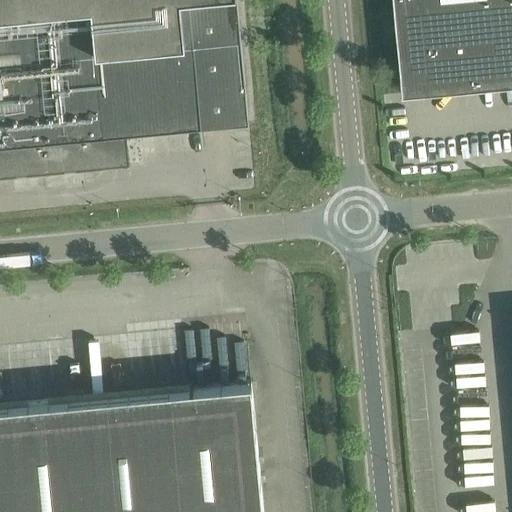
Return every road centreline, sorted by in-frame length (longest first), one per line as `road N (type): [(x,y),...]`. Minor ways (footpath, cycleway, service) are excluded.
road 1 (unknown): [(277,511),(258,314),(239,294),(211,293),(212,234),(192,179),(146,172),(0,187)]
road 2 (unclassified): [(0,254),(357,221)]
road 3 (unclassified): [(384,511),(357,221)]
road 4 (unclassified): [(357,221),(336,0)]
road 5 (unclassified): [(357,221),(511,206)]
